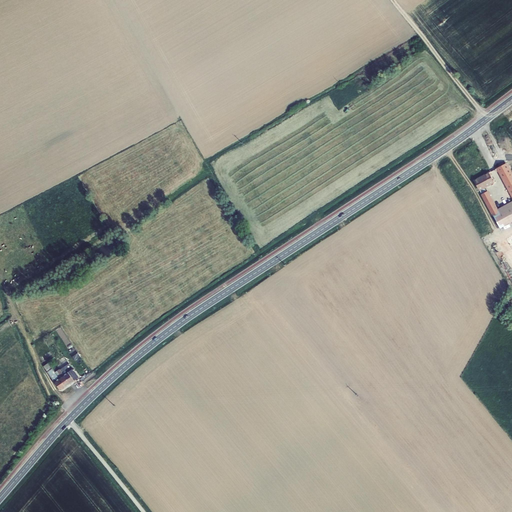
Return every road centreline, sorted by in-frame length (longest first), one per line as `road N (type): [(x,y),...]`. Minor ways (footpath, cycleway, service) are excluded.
road 1 (secondary): [(68,419),(166,332),(511,99)]
road 2 (track): [(486,118),(393,0)]
